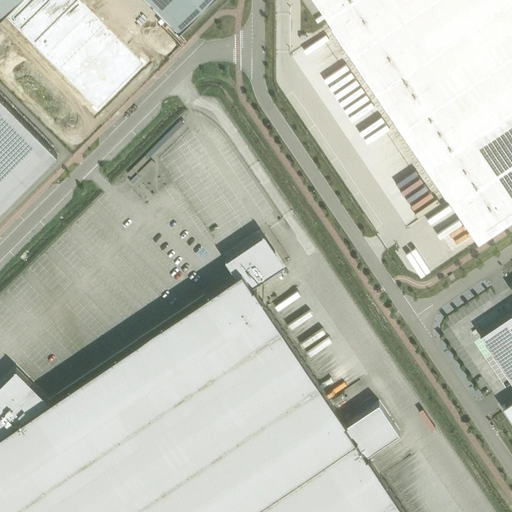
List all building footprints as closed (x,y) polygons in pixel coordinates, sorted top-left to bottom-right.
[(0,0),(0,14),(1,15),(3,14),(93,105),(91,107),(96,112),(146,62),(141,57),(139,60),(80,0),(0,0)] [(181,28),(209,0),(153,0),(177,24),(174,26),(179,31),(181,28)] [(511,0),(316,0),(478,230),(511,205),(511,0)] [(0,210),(58,153),(0,94),(0,210)] [(188,188),(187,209),(198,210),(198,206),(204,206),(204,199),(208,200),(209,191),(205,191),(205,188),(199,188),(199,194),(192,194),(192,188),(188,188)] [(17,366),(0,382),(0,511),(406,511),(369,456),(371,455),(368,451),(400,429),(379,399),(347,420),(344,416),(343,417),(255,288),(257,286),(254,282),(253,284),(252,283),(285,261),(265,231),(226,257),(236,272),(49,398),(17,366)] [(278,276),(282,283),(284,282),(288,290),(290,289),(283,274),(278,276)] [(511,379),(511,286),(511,287),(511,310),(480,332),(511,379)] [(511,398),(503,405),(505,404),(509,410),(507,411),(508,412),(509,411),(511,415),(511,417),(511,418),(511,417),(511,398)]
